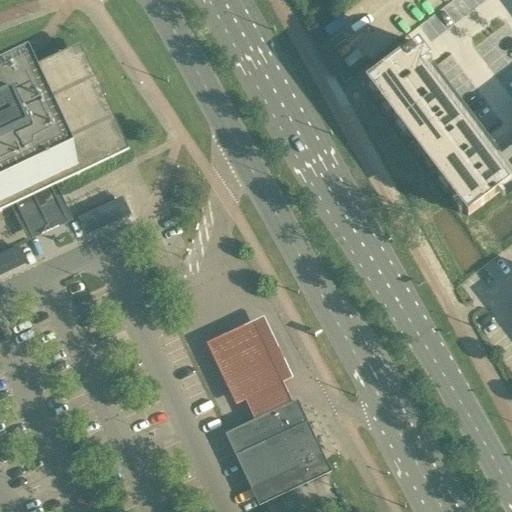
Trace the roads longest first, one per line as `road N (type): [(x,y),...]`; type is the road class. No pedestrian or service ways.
road 1 (secondary): [(156,0),(439,511)]
road 2 (secondary): [(511,502),(223,0)]
